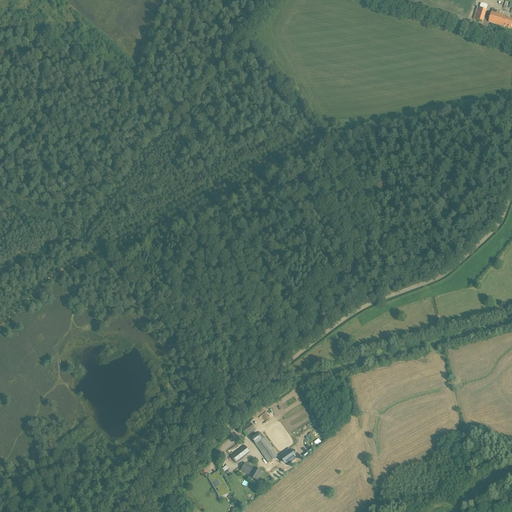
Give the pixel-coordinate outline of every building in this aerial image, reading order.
[(483,22),(487,11),(479,8),(476,19),(483,22)] [(492,12),(489,22),(503,26),(511,28),(511,25),(511,18),(506,17),(506,16),(497,13),(497,11),(492,9),(492,12)] [(247,436),(255,430),(250,423),(241,429),(247,436)] [(256,445),(268,463),(277,456),(262,435),(260,432),(258,434),(251,438),(256,445)] [(249,452),(244,445),(230,457),(235,463),(249,452)] [(289,449),(280,456),(285,463),(295,456),(289,449)] [(250,477),(249,479),(253,482),(255,480),(256,481),(261,473),(254,468),(252,471),(251,470),(252,468),(245,464),(241,470),(248,474),(250,471),(251,472),(249,476),(250,477)] [(222,495),(222,496),(228,493),(219,476),(213,479),(211,476),(208,478),(216,492),(217,492),(217,493),(218,493),(220,496),(222,495)]
